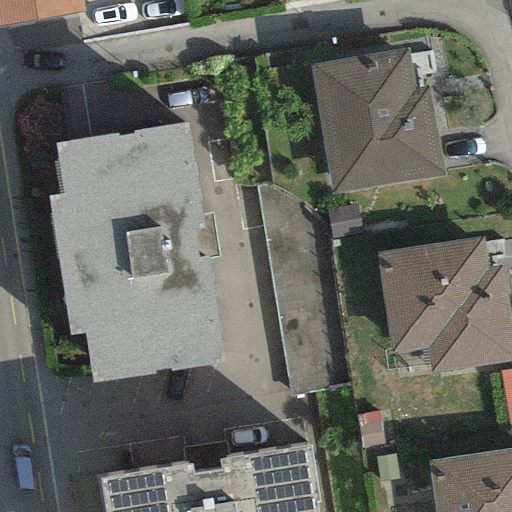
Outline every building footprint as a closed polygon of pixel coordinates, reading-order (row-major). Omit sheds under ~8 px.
[(0,0),(0,40),(81,27),(77,0),(0,0)] [(408,49),(308,65),(330,195),(444,176),(429,87),(414,89),(408,49)] [(186,124),(56,142),(63,194),(47,196),(66,336),(83,334),(90,385),(218,368),(186,124)] [(353,201),(326,205),(331,239),(358,235),(353,201)] [(479,239),(375,254),(390,359),(423,355),(426,377),(511,364),(511,312),(505,264),(483,267),(479,239)] [(511,371),(500,373),(508,429),(511,428),(511,371)] [(192,466),(96,482),(101,511),(320,511),(309,447),(220,462),(221,468),(193,472),(192,466)] [(511,511),(511,450),(427,463),(433,511),(511,511)]
